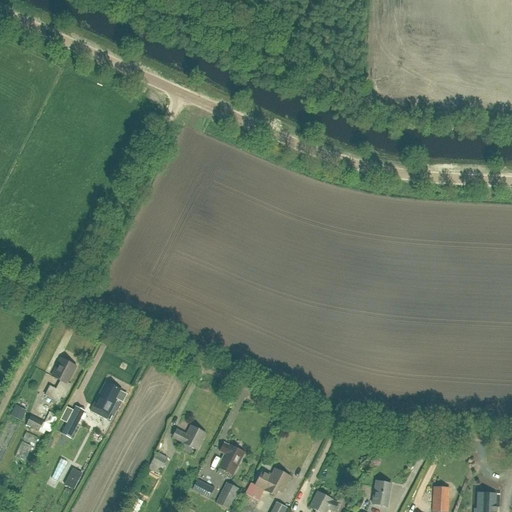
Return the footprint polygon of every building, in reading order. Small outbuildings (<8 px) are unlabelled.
[(64,398),(71,385),(68,383),(76,367),(60,359),(51,376),(60,381),(56,389),(49,386),(45,396),(58,402),(61,397),(64,398)] [(106,420),(109,414),(121,390),(106,382),(93,406),(94,407),(91,412),(106,420)] [(15,406),(9,416),(20,422),(26,412),(15,406)] [(70,439),(85,412),(75,407),(61,434),(70,439)] [(50,412),(41,429),(51,434),(60,417),(50,412)] [(38,431),(43,422),(30,415),(25,425),(38,431)] [(197,451),(205,434),(190,426),(186,435),(177,430),(173,438),(182,443),(197,451)] [(26,461),(33,446),(22,441),(15,457),(26,461)] [(228,446),(224,443),(219,452),(224,454),(217,467),(219,468),(217,472),(223,476),(225,472),(233,476),(244,453),(228,445),(228,446)] [(159,475),(168,459),(156,453),(148,470),(159,475)] [(283,487),(288,476),(276,470),(273,477),(262,471),(255,485),(264,490),(264,491),(274,496),(277,491),(281,493),(284,487),(283,487)] [(210,498),(215,487),(196,479),(192,491),(210,498)] [(67,481),(64,486),(74,491),(76,486),(67,481)] [(387,507),(391,484),(376,482),(372,504),(387,507)] [(232,511),(233,511),(243,492),(226,483),(215,503),(232,511)] [(446,511),(447,511),(448,488),(435,488),(435,496),(434,496),(432,511),(446,511)] [(333,511),(337,503),(332,501),(332,500),(317,492),(309,507),(315,511),(314,511),(326,511),(328,509),(333,511)] [(473,511),(496,511),(496,507),(494,507),(495,497),(495,495),(486,495),(477,494),(477,493),(476,493),(476,509),(474,509),(473,511)] [(125,511),(137,511),(143,503),(134,498),(125,511)] [(284,511),(286,508),(276,503),(270,511),(284,511)]
